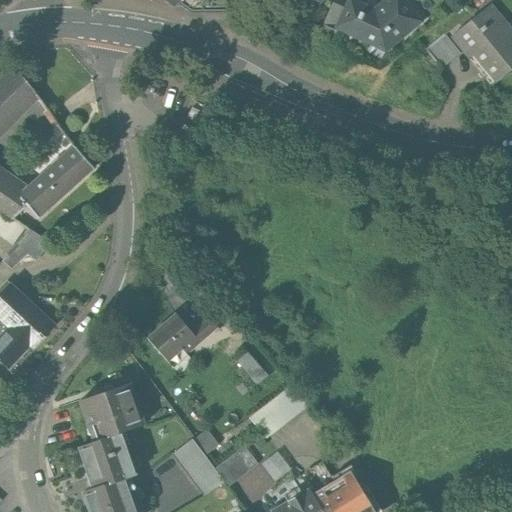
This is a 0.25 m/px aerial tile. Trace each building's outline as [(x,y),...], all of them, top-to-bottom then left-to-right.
[(386,0),(372,11),(350,1),(346,10),(337,28),(338,29),(351,35),(352,32),(388,49),(420,23),(402,0),(386,0)] [(334,5),(323,27),(336,33),(338,29),(337,28),(346,10),(334,5)] [(511,63),(511,35),(496,16),(483,26),(476,17),(453,36),(469,57),(474,53),(498,82),(511,70),(511,66),(511,65),(511,63)] [(445,34),(425,50),(441,69),(460,53),(445,34)] [(18,69),(0,85),(0,129),(36,94),(18,69)] [(25,193),(20,198),(27,206),(38,218),(93,169),(76,147),(25,193)] [(0,174),(0,209),(13,218),(27,206),(20,198),(25,193),(0,174)] [(32,231),(6,258),(14,266),(26,255),(36,263),(50,244),(32,231)] [(28,301),(11,285),(0,295),(0,320),(9,329),(0,338),(0,362),(9,370),(30,348),(33,350),(52,329),(26,304),(28,301)] [(175,314),(147,339),(166,362),(181,349),(184,353),(203,338),(194,327),(190,331),(175,314)] [(207,316),(194,327),(203,338),(216,326),(207,316)] [(267,374),(251,357),(249,358),(245,354),(238,360),(258,383),(267,374)] [(294,382),(251,417),(269,438),(311,403),(294,382)] [(129,384),(80,401),(95,443),(121,434),(144,426),(129,384)] [(226,455),(207,430),(193,442),(212,466),(226,455)] [(95,443),(79,449),(90,479),(89,480),(92,490),(125,479),(126,480),(136,476),(121,434),(95,443)] [(192,440),(173,455),(204,496),(224,483),(212,466),(193,442),(192,440)] [(244,447),(216,469),(229,487),(258,465),(244,447)] [(374,511),(351,473),(313,495),(323,511),(374,511)] [(125,479),(92,490),(84,493),(90,511),(136,511),(126,480),(125,479)] [(309,489),(290,500),(289,499),(270,510),(271,511),(323,511),(313,495),(309,489)]
